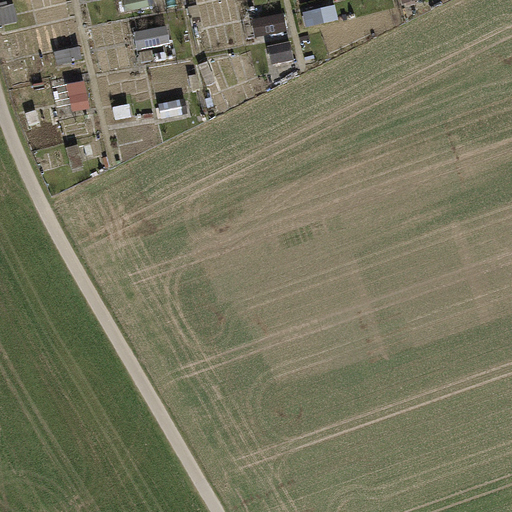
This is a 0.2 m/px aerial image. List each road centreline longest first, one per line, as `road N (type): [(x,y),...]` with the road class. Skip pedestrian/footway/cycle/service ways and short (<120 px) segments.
road 1 (track): [(0,99),(98,321),(210,511)]
road 2 (unknown): [(86,0),(125,159)]
